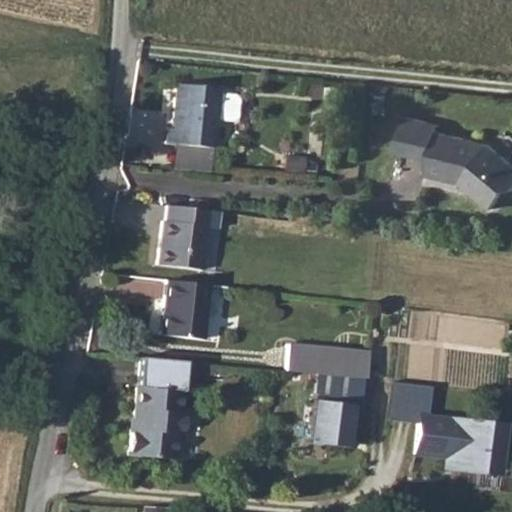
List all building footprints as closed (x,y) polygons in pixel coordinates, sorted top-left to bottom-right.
[(164,143),(172,144),(207,147),(213,148),(218,89),(175,84),(170,127),(165,126),(164,143)] [(474,194),(492,209),(508,190),(511,190),(511,161),(490,144),(439,132),(439,130),(441,125),(406,116),(398,153),(430,161),(427,175),(466,184),(474,194)] [(285,156),(284,172),(304,173),(305,157),(285,156)] [(162,223),(160,240),(206,245),(207,230),(218,231),(220,212),(167,206),(165,224),(162,223)] [(206,245),(160,240),(157,263),(203,269),(206,245)] [(207,285),(163,280),(157,335),(200,339),(207,285)] [(284,345),(282,369),(362,376),(365,352),(284,345)] [(129,424),(125,452),(170,457),(174,432),(179,432),(182,408),(176,407),(178,389),(181,360),(140,357),(138,377),(141,378),(140,385),(137,385),(134,411),(137,413),(135,425),(129,424)] [(414,421),(410,453),(453,459),(452,465),(491,471),(498,425),(429,416),(431,385),(394,381),(390,418),(414,421)] [(312,398),(307,441),(348,447),(354,403),(312,398)]
